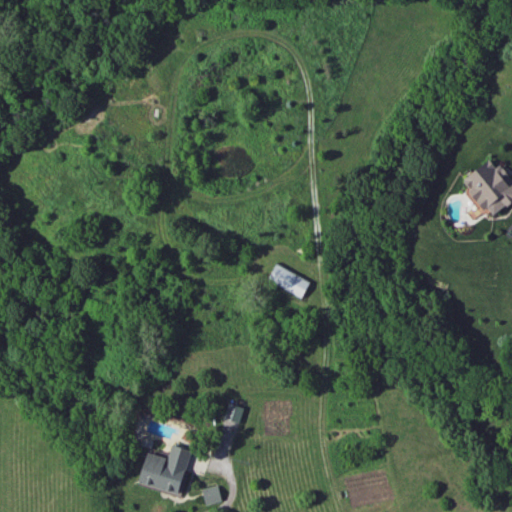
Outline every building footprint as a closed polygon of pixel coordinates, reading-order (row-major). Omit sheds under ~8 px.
[(511,181),(502,166),(493,165),(489,159),(461,177),(468,187),(468,190),(479,207),(488,209),(491,214),(508,203),(511,203),(511,181)] [(310,281),(275,263),(267,278),(301,296),(310,281)] [(242,407),(227,402),(222,417),(238,422),(242,407)] [(189,449),(170,445),(167,457),(145,452),(138,484),(179,493),(189,449)] [(221,500),(217,485),(201,488),(205,504),(221,500)]
